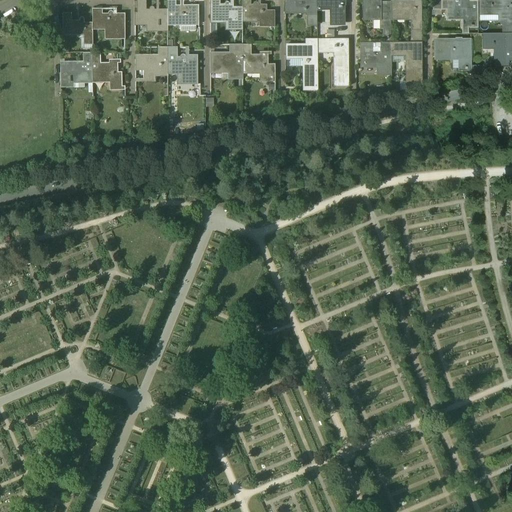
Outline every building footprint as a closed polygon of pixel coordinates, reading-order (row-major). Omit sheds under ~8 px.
[(154,10),(154,8),(150,8),(150,10),(146,10),(146,0),(137,0),(137,13),(135,13),(135,23),(150,23),(150,29),(168,29),(168,28),(168,24),(167,10),(154,10)] [(225,4),(225,5),(220,5),(220,0),(211,0),(212,22),(233,22),(233,29),(242,29),(242,23),(242,8),(233,8),(233,5),(229,5),(229,3),(228,3),(227,2),(226,3),(225,4)] [(253,3),(253,5),(251,5),(250,0),(242,0),(242,8),(242,23),(251,23),(251,20),(262,20),(262,25),(275,25),(275,11),(267,11),(267,5),(258,5),(258,3),(253,3)] [(285,0),(285,12),(296,13),(296,11),(304,11),(305,11),(305,15),(308,15),(308,27),(317,27),(317,9),(317,0),(285,0)] [(344,0),(317,0),(317,9),(333,9),(333,24),(345,24),(344,0)] [(441,0),(432,0),(433,11),(441,11),(441,1),(442,1),(441,0)] [(461,0),(454,0),(454,1),(442,1),(441,1),(441,11),(446,11),(446,19),(466,18),(467,29),(479,29),(479,2),(462,2),(461,0)] [(511,0),(481,0),(481,16),(482,16),(482,13),(493,13),(493,14),(500,14),(500,23),(502,23),(502,35),(511,34),(511,0)] [(176,6),(176,1),(167,1),(167,10),(168,24),(199,23),(198,6),(176,6)] [(381,1),(364,1),(364,20),(379,20),(380,29),(383,29),(383,37),(387,37),(386,39),(388,39),(388,37),(391,37),(391,19),(391,3),(381,3),(381,1)] [(421,1),(391,1),(391,3),(391,19),(411,19),(411,31),(421,31),(421,1)] [(108,14),(102,14),(102,10),(92,10),(93,23),(93,30),(109,31),(109,37),(118,37),(118,33),(125,33),(125,14),(114,15),(113,14),(113,13),(112,13),(111,12),(110,13),(109,13),(109,14),(108,14)] [(79,21),(72,21),(72,14),(63,14),(63,36),(84,36),(84,42),(93,42),(93,30),(93,23),(84,23),(84,19),(84,18),(83,17),(82,17),(81,17),(80,18),(79,19),(79,21)] [(511,34),(502,35),(484,35),(484,47),(495,47),(495,67),(509,66),(509,62),(511,61),(511,34)] [(317,40),(308,40),(308,46),(289,46),(289,57),(305,57),(305,63),(306,63),(306,78),(303,78),(303,92),(318,92),(317,52),(317,40)] [(347,40),(317,40),(317,52),(334,52),(335,86),(347,86),(347,40)] [(472,41),(434,41),(435,60),(459,60),(459,71),(472,71),(472,66),(472,41)] [(391,43),(360,43),(360,55),(361,55),(361,66),(378,66),(378,75),(391,75),(391,54),(391,43)] [(422,43),(391,43),(391,54),(405,54),(405,91),(422,91),(422,43)] [(230,57),(213,57),(213,73),(230,73),(230,78),(243,78),(243,72),(242,46),(230,46),(230,57)] [(251,55),(251,46),(242,46),(243,72),(263,72),(263,80),(272,80),(271,65),(268,65),(268,55),(251,55)] [(160,48),(160,58),(158,58),(158,56),(153,56),(153,58),(138,58),(138,69),(146,69),(146,80),(155,80),(155,76),(168,76),(168,73),(168,48),(160,48)] [(177,58),(177,48),(168,48),(168,73),(180,73),(180,80),(189,80),(189,82),(195,82),(194,76),(197,76),(197,57),(188,57),(188,58),(185,58),(185,56),(180,56),(180,58),(177,58)] [(79,63),(78,64),(77,65),(77,66),(61,66),(61,86),(70,86),(70,82),(93,82),(93,81),(91,54),(83,55),(83,65),(82,65),(81,64),(79,63)] [(100,64),(100,54),(91,54),(93,81),(113,81),(113,89),(122,88),(121,73),(118,73),(118,64),(100,64)] [(487,66),(472,66),(472,71),(472,79),(487,76),(487,66)]
